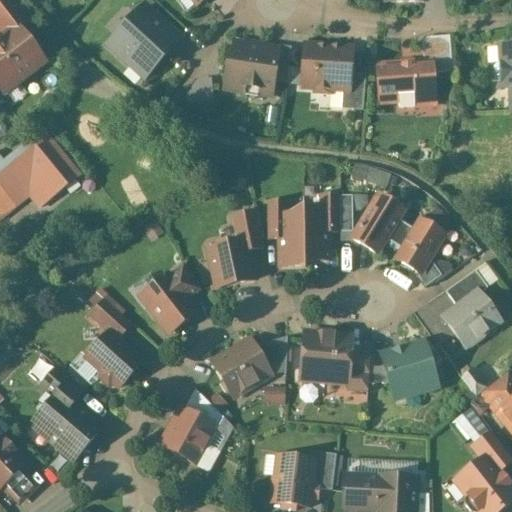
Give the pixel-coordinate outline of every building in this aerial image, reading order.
[(13,0),(0,0),(0,36),(4,42),(19,31),(19,33),(31,24),(13,0)] [(144,9),(130,23),(151,43),(164,29),(178,43),(179,41),(144,9)] [(130,23),(109,47),(144,79),(178,43),(164,29),(151,43),(130,23)] [(4,42),(1,45),(0,43),(0,92),(3,96),(5,95),(3,93),(41,65),(42,67),(44,65),(19,33),(19,31),(4,42)] [(454,53),(453,33),(425,35),(426,55),(454,53)] [(262,47),(250,45),(250,47),(234,44),(232,58),(229,58),(224,92),(249,95),(250,90),(270,93),(269,98),(271,99),(274,83),(275,71),(278,51),(262,49),(262,47)] [(352,50),(304,47),(301,90),(316,91),(316,92),(318,95),(327,96),(329,93),(329,92),(343,92),(349,93),(350,75),(345,75),(346,68),(351,64),(352,50)] [(511,47),(504,47),(505,64),(500,65),(496,66),(493,69),(494,81),(497,84),(501,83),(501,89),(509,89),(511,88),(511,47)] [(451,61),(430,63),(431,74),(452,73),(451,61)] [(430,62),(378,66),(378,72),(381,105),(398,104),(398,109),(414,108),(414,102),(433,101),(430,63),(430,62)] [(287,73),(275,71),(274,83),(285,85),(287,73)] [(365,77),(350,75),(349,93),(343,92),(341,111),(363,112),(365,77)] [(196,99),(216,98),(215,77),(195,78),(196,99)] [(0,218),(14,208),(0,191),(0,218)] [(340,234),(339,198),(326,198),(326,211),(328,211),(328,234),(340,234)] [(352,198),(339,198),(340,234),(352,234),(352,198)] [(378,198),(352,241),(376,256),(385,241),(397,222),(402,213),(378,198)] [(281,205),(267,205),(267,241),(279,241),(279,218),(281,218),(281,205)] [(326,211),(303,211),(303,217),(303,218),(304,263),(305,263),(328,262),(328,234),(328,211),(326,211)] [(246,242),(248,252),(263,249),(255,214),(232,219),(237,244),(246,242)] [(303,217),(281,218),(279,218),(279,241),(280,269),(305,269),(305,263),(304,263),(303,218),(303,217)] [(397,222),(385,241),(402,251),(414,232),(397,222)] [(402,251),(396,262),(420,276),(443,238),(419,223),(402,251)] [(246,242),(237,244),(207,249),(211,269),(215,271),(218,288),(210,289),(210,291),(256,282),(248,252),(246,242)] [(185,267),(169,280),(185,301),(200,290),(185,267)] [(475,273),(446,294),(457,310),(478,295),(478,296),(487,290),(475,273)] [(167,277),(147,293),(153,301),(147,306),(150,310),(149,313),(154,318),(156,318),(169,335),(189,319),(186,314),(192,309),(185,301),(169,280),(167,277)] [(457,310),(443,321),(464,349),(467,347),(472,348),(481,341),(482,335),(494,326),(485,314),(489,311),(478,296),(478,295),(457,310)] [(131,326),(104,302),(90,318),(108,335),(109,334),(117,341),(131,326)] [(117,341),(109,334),(108,335),(86,360),(101,373),(100,380),(109,388),(115,386),(119,390),(142,364),(117,341)] [(336,337),(321,336),(304,335),(300,383),(347,387),(350,357),(351,339),(336,337)] [(287,339),(253,348),(270,377),(284,375),(286,375),(287,339)] [(243,347),(235,352),(234,351),(234,352),(212,365),(222,383),(221,385),(226,395),(230,395),(233,400),(270,377),(253,348),(250,343),(244,346),(243,346),(243,347)] [(421,345),(383,356),(382,362),(389,384),(392,397),(417,390),(424,394),(434,391),(438,383),(435,374),(429,371),(421,345)] [(370,358),(350,357),(347,387),(351,393),(367,394),(368,385),(369,369),(370,358)] [(378,369),(369,369),(368,385),(383,386),(389,384),(384,368),(378,369)] [(85,392),(57,369),(39,390),(53,401),(59,394),(73,405),(85,392)] [(511,379),(507,374),(480,397),(496,416),(511,402),(511,379)] [(220,417),(195,392),(183,412),(214,429),(220,417)] [(73,405),(59,394),(53,401),(31,427),(73,463),(101,430),(73,405)] [(284,394),(274,394),(274,406),(284,406),(284,394)] [(511,402),(496,416),(496,417),(496,418),(497,418),(505,412),(511,420),(511,422),(511,428),(511,402)] [(183,412),(181,411),(161,448),(196,467),(216,430),(183,412)] [(511,460),(491,434),(471,449),(481,462),(487,458),(499,473),(511,463),(511,460)] [(1,439),(0,439),(0,490),(27,465),(27,464),(25,465),(1,439)] [(336,457),(310,454),(308,463),(314,464),(313,474),(319,475),(317,490),(331,492),(336,457)] [(481,462),(455,483),(466,498),(464,500),(463,506),(468,511),(500,511),(511,503),(511,490),(499,473),(487,458),(481,462)] [(308,463),(277,459),(277,460),(282,461),(281,473),(275,477),(273,491),(275,491),(274,505),(281,506),(281,511),(288,511),(294,511),(295,508),(309,509),(310,499),(316,500),(317,490),(319,475),(313,474),(314,464),(308,463)] [(379,479),(347,477),(345,505),(377,506),(378,506),(379,479)] [(414,511),(416,481),(379,479),(378,506),(377,506),(376,511),(414,511)]
